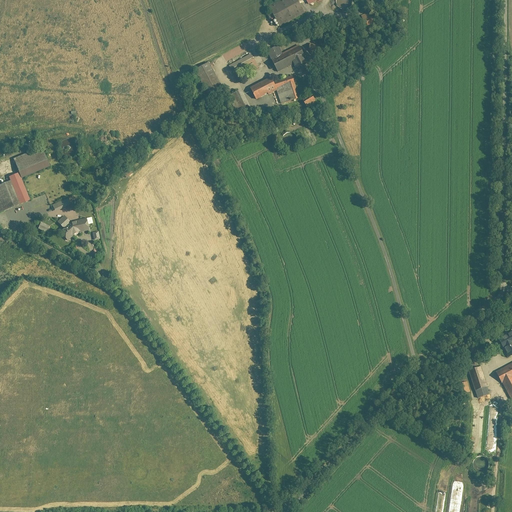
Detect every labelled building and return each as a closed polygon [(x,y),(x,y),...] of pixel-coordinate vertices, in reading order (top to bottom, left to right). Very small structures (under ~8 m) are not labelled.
[(298,0),(278,0),(270,5),(281,25),(305,13),(298,0)] [(376,25),(370,12),(360,18),(366,30),(376,25)] [(324,45),(310,43),(309,50),(323,52),(324,45)] [(279,44),(266,50),(278,73),(294,64),(297,68),(308,62),(299,44),(283,52),(279,44)] [(247,56),(228,65),(232,73),(245,66),(247,71),(250,69),(252,72),(259,69),(251,52),(246,54),(247,56)] [(225,90),(209,62),(195,70),(211,98),(225,90)] [(293,76),(275,81),(282,104),(300,98),(293,76)] [(271,77),(251,87),(257,100),(277,90),(271,77)] [(255,113),(242,89),(228,96),(241,120),(255,113)] [(319,105),(313,97),(304,102),(310,111),(319,105)] [(14,159),(22,178),(51,166),(43,147),(14,159)] [(19,173),(9,177),(20,205),(31,200),(19,173)] [(10,181),(0,185),(0,211),(19,204),(10,181)] [(68,197),(53,203),(56,211),(71,205),(68,197)] [(65,216),(58,222),(63,227),(70,221),(65,216)] [(69,241),(76,233),(90,231),(88,224),(87,218),(70,223),(62,231),(60,234),(64,237),(69,241)] [(50,226),(42,222),(39,229),(47,233),(50,226)] [(511,331),(499,338),(504,348),(511,344),(511,331)] [(511,364),(498,372),(504,383),(511,379),(511,364)] [(482,367),(470,371),(476,390),(488,386),(482,367)] [(462,383),(464,393),(470,392),(467,381),(462,383)] [(488,386),(476,390),(479,398),(491,394),(488,386)]
